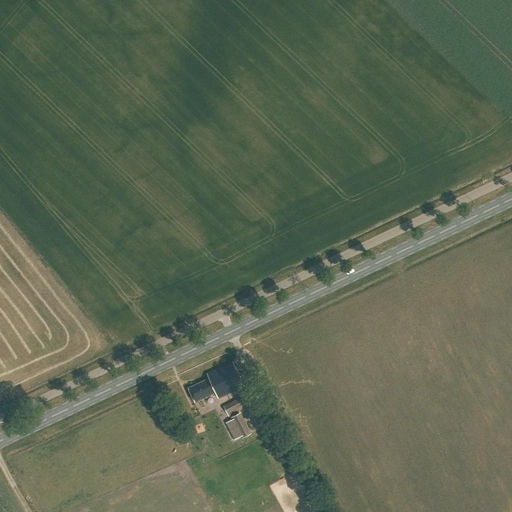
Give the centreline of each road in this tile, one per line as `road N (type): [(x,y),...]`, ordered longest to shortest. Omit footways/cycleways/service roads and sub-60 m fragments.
road 1 (primary): [(0,441),(511,198)]
road 2 (unclassified): [(0,418),(511,176)]
